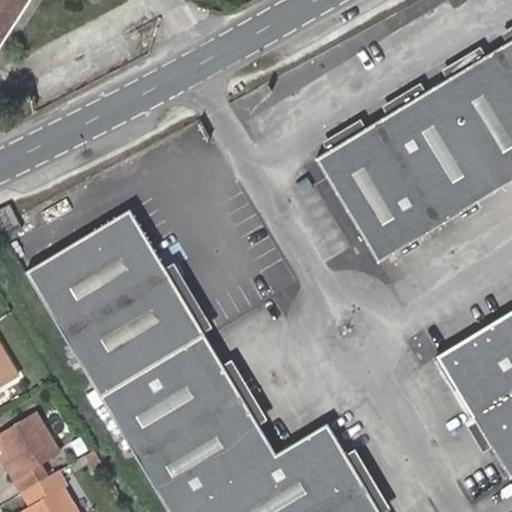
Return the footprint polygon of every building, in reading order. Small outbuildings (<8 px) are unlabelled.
[(0,0),(0,46),(30,0),(0,0)] [(378,264),(511,183),(511,44),(316,162),(378,264)] [(275,457),(129,213),(25,274),(166,511),(376,511),(327,428),(275,457)] [(511,480),(511,313),(437,359),(510,481),(511,480)] [(0,344),(0,387),(19,376),(0,344)] [(17,481),(25,495),(50,480),(43,467),(62,456),(37,416),(0,438),(0,442),(21,478),(17,481)] [(84,455),(92,450),(88,444),(80,449),(84,455)] [(50,480),(25,495),(33,509),(28,511),(78,511),(66,491),(69,489),(60,474),(50,480)] [(97,511),(80,483),(69,489),(66,491),(78,511),(97,511)]
